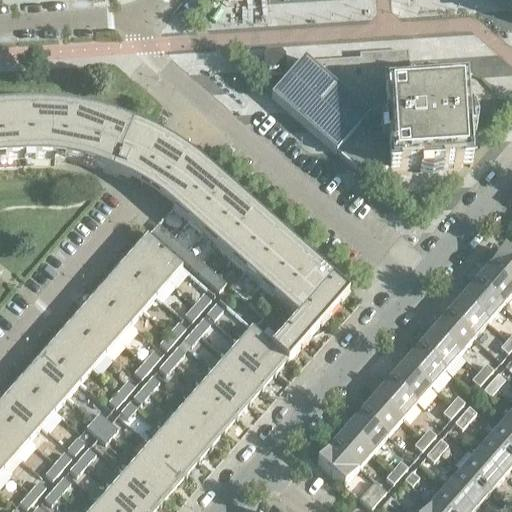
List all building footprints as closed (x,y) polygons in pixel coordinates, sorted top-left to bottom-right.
[(511,0),(502,0),(511,8),(511,0)] [(336,157),(337,156),(358,175),(390,173),(472,169),(469,129),(466,87),(451,88),(410,91),(408,55),(359,58),(359,63),(315,66),(312,69),(304,62),(271,100),(336,157)] [(284,61),(280,57),(268,58),(265,62),(266,74),(270,77),(281,76),(284,72),(284,61)] [(0,163),(24,162),(34,162),(54,162),(66,164),(83,167),(96,171),(102,174),(129,185),(140,191),(148,196),(151,198),(162,205),(171,213),(296,322),(271,351),(251,333),(238,349),(273,380),(286,366),(288,367),(348,298),(323,275),(318,280),(202,178),(190,168),(176,158),(173,156),(162,149),(147,142),(126,133),(105,126),(83,121),(60,117),(38,116),(15,116),(0,117),(0,163)] [(151,237),(218,296),(226,288),(158,228),(151,237)] [(134,256),(169,286),(182,272),(147,241),(134,256)] [(511,263),(503,255),(488,272),(511,292),(511,263)] [(121,270),(156,301),(169,286),(134,256),(121,270)] [(109,285),(143,315),(156,301),(121,270),(109,285)] [(511,292),(488,272),(474,288),(502,313),(511,300),(511,292)] [(96,299),(131,330),(143,315),(109,285),(96,299)] [(474,288),(459,304),(487,329),(502,313),(474,288)] [(96,299),(83,313),(118,344),(131,330),(96,299)] [(194,310),(201,316),(210,306),(203,299),(194,310)] [(459,304),(445,321),(473,345),(487,329),(459,304)] [(206,320),(213,326),(222,316),(215,309),(206,320)] [(184,321),(192,327),(201,316),(194,310),(184,321)] [(83,313),(70,328),(105,359),(118,344),(83,313)] [(445,321),(431,337),(459,361),(473,345),(445,321)] [(193,335),(200,341),(209,330),(202,324),(193,335)] [(58,342),(93,373),(105,359),(70,328),(58,342)] [(168,339),(176,345),(185,335),(178,328),(168,339)] [(183,345),(191,352),(200,341),(193,335),(183,345)] [(431,337),(417,353),(445,377),(459,361),(431,337)] [(159,349),(166,356),(176,345),(168,339),(159,349)] [(45,357),(80,387),(93,373),(58,342),(45,357)] [(500,353),(507,359),(511,353),(511,348),(507,345),(500,353)] [(238,349),(225,363),(260,394),(273,380),(238,349)] [(167,363),(175,370),(184,359),(177,353),(167,363)] [(417,353),(403,369),(430,394),(445,377),(417,353)] [(32,371),(67,402),(80,387),(45,357),(32,371)] [(143,368),(150,374),(160,363),(152,357),(143,368)] [(158,374),(165,380),(175,370),(167,363),(158,374)] [(225,363),(212,378),(248,409),(260,394),(225,363)] [(134,378),(141,385),(150,374),(143,368),(134,378)] [(403,369),(388,385),(416,410),(430,394),(403,369)] [(486,369),(478,377),(486,384),(493,376),(486,369)] [(20,386),(54,416),(67,402),(32,371),(20,386)] [(471,385),(479,392),(486,384),(478,377),(471,385)] [(212,378),(200,392),(235,423),(248,409),(212,378)] [(497,379),(490,387),(498,394),(505,386),(497,379)] [(142,392),(149,399),(159,388),(151,382),(142,392)] [(388,385),(374,402),(402,426),(416,410),(388,385)] [(7,400),(42,431),(54,416),(20,386),(7,400)] [(118,396),(125,403),(134,392),(127,386),(118,396)] [(490,387),(483,396),(491,402),(498,394),(490,387)] [(133,403),(140,409),(149,399),(142,392),(133,403)] [(200,392),(187,406),(222,437),(235,423),(200,392)] [(108,407),(116,413),(125,403),(118,396),(108,407)] [(0,407),(0,419),(29,445),(42,431),(7,400),(0,407)] [(374,402),(360,418),(388,442),(402,426),(374,402)] [(457,402),(450,410),(457,417),(464,408),(457,402)] [(187,406),(175,421),(210,452),(222,437),(187,406)] [(120,417),(127,424),(137,413),(130,407),(120,417)] [(442,418),(450,425),(457,417),(450,410),(442,418)] [(469,412),(461,420),(469,427),(476,419),(469,412)] [(511,415),(502,427),(511,435),(511,415)] [(92,425),(100,432),(106,424),(99,418),(92,425)] [(360,418),(346,434),(373,458),(388,442),(360,418)] [(0,445),(16,460),(29,445),(0,419),(0,445)] [(461,420),(454,428),(462,435),(469,427),(461,420)] [(175,421),(162,435),(197,466),(210,452),(175,421)] [(86,432),(93,439),(100,432),(92,425),(86,432)] [(511,435),(502,427),(488,443),(511,464),(511,435)] [(104,436),(111,442),(118,435),(110,428),(104,436)] [(346,434),(331,450),(359,475),(373,458),(346,434)] [(428,434),(421,442),(428,449),(436,441),(428,434)] [(162,435),(149,450),(185,480),(197,466),(162,435)] [(98,443),(105,449),(111,442),(104,436),(98,443)] [(414,451),(421,457),(428,449),(421,442),(414,451)] [(511,464),(488,443),(473,460),(501,484),(511,471),(511,464)] [(67,455),(74,461),(83,450),(76,444),(67,455)] [(0,470),(4,474),(16,460),(0,445),(0,470)] [(440,445),(433,453),(440,459),(448,451),(440,445)] [(149,450),(137,464),(172,495),(185,480),(149,450)] [(359,475),(331,450),(317,467),(344,491),(357,475),(358,476),(359,475)] [(433,453),(425,461),(433,468),(440,459),(433,453)] [(79,465),(86,471),(95,461),(88,454),(79,465)] [(54,469),(61,475),(71,465),(63,458),(54,469)] [(473,460),(459,476),(487,500),(501,484),(473,460)] [(137,464),(124,478),(159,509),(172,495),(137,464)] [(69,475),(76,482),(86,471),(79,465),(69,475)] [(393,475),(400,482),(407,473),(400,467),(393,475)] [(45,479),(52,486),(61,475),(54,469),(45,479)] [(385,483),(393,490),(400,482),(393,475),(385,483)] [(459,476),(445,492),(467,511),(476,511),(487,500),(459,476)] [(412,477),(404,485),(412,492),(419,483),(412,477)] [(124,478),(112,493),(133,511),(156,511),(159,509),(124,478)] [(53,494),(60,500),(70,489),(62,483),(53,494)] [(29,498),(36,504),(45,493),(38,487),(29,498)] [(374,487),(359,504),(367,511),(373,511),(386,497),(374,487)] [(467,511),(445,492),(431,508),(434,511),(467,511)] [(133,511),(112,493),(99,507),(104,511),(133,511)] [(44,504),(51,511),(60,500),(53,494),(44,504)] [(19,508),(23,511),(29,511),(36,504),(29,498),(19,508)] [(381,511),(401,511),(390,502),(381,511)]
